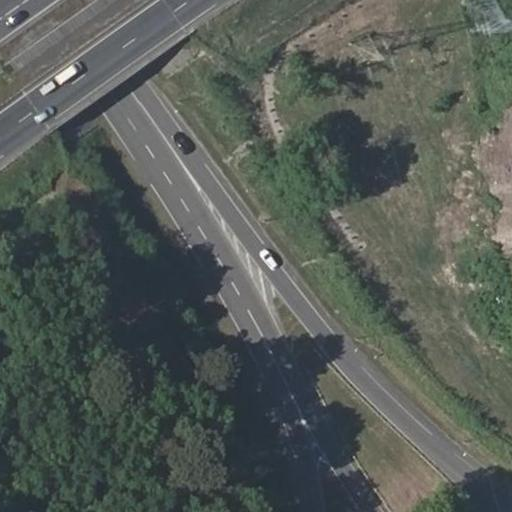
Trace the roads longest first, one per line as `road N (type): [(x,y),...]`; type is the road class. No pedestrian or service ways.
road 1 (tertiary): [(500,503),(370,387),(216,213)]
road 2 (tertiary): [(67,0),(216,213)]
road 3 (motorway): [(0,132),(187,0)]
road 4 (tertiary): [(216,213),(299,409)]
road 5 (tertiary): [(299,409),(373,511)]
